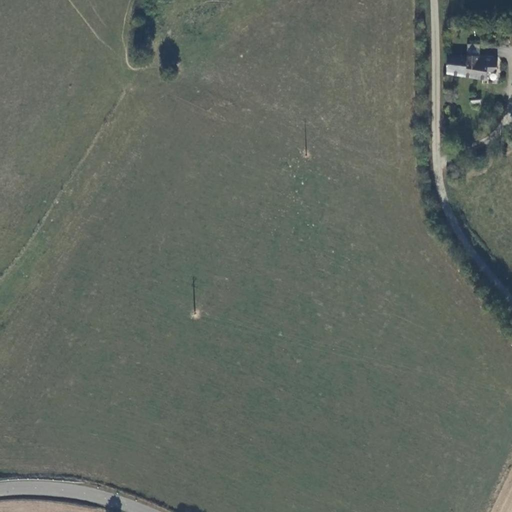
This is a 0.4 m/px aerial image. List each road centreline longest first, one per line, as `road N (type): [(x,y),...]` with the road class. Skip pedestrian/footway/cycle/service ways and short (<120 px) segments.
road 1 (unclassified): [(511,301),(441,198),(434,0)]
road 2 (tertiary): [(0,489),(58,488),(148,511)]
